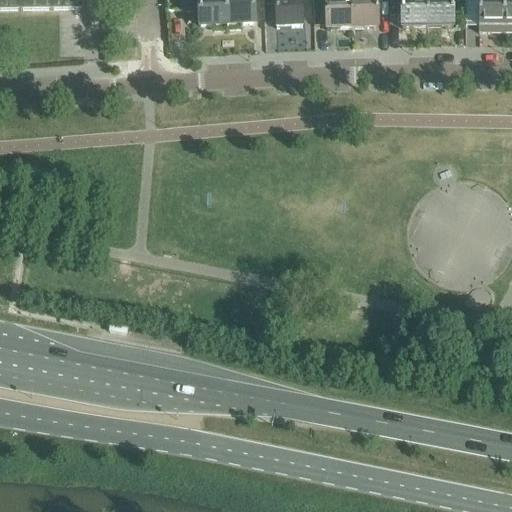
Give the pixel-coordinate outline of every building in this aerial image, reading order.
[(0,0),(0,12),(83,11),(82,0),(0,0)] [(185,0),(186,13),(199,12),(200,29),(214,29),(214,33),(227,33),(224,0),(185,0)] [(224,0),(227,33),(240,32),(240,27),(254,26),(252,0),(224,0)] [(274,0),(276,30),(302,29),(300,0),(274,0)] [(325,0),(326,32),(352,31),(350,0),(325,0)] [(350,0),(352,31),(377,30),(376,0),(350,0)] [(400,0),(401,30),(427,29),(426,0),(400,0)] [(451,0),(426,0),(427,29),(452,29),(451,0)] [(477,0),(478,35),(503,35),(503,0),(477,0)] [(511,0),(503,0),(503,35),(511,34),(511,0)]
